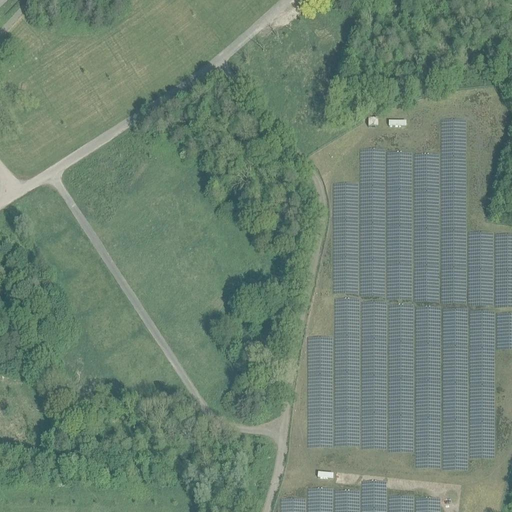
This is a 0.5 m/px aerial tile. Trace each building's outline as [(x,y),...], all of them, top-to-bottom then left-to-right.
[(131,156),(105,172),(112,183),(119,193),(124,189),(120,184),(126,181),(122,176),(138,166),(131,156)] [(105,172),(80,189),(93,209),(98,206),(95,201),(100,197),(97,192),(112,183),(105,172)] [(147,203),(132,213),(139,223),(164,207),(151,187),(146,190),(149,195),(144,198),(147,203)] [(51,200),(40,206),(50,221),(60,215),(51,200)] [(122,220),(106,230),(113,240),(139,223),(132,213),(128,207),(125,203),(120,206),(124,211),(118,215),(122,220)] [(183,237),(158,253),(164,264),(171,274),(176,271),(173,265),(178,262),(175,257),(190,247),(183,237)] [(68,238),(58,245),(74,270),(95,257),(91,252),(86,255),(83,250),(78,253),(68,238)] [(158,253),(132,270),(146,290),(151,287),(148,282),(153,278),(150,273),(164,264),(158,253)] [(83,275),(73,282),(76,287),(78,286),(84,296),(100,286),(93,275),(86,280),(83,275)] [(200,283),(190,290),(200,305),(210,298),(200,283)] [(100,286),(84,296),(91,306),(89,307),(93,312),(103,305),(100,300),(107,296),(100,286)] [(190,290),(180,297),(190,312),(200,305),(190,290)] [(75,295),(70,298),(73,303),(78,300),(75,295)] [(180,297),(169,303),(180,319),(190,312),(180,297)] [(78,300),(73,303),(77,308),(82,305),(78,300)] [(169,303),(159,310),(169,325),(180,319),(169,303)] [(103,305),(93,312),(96,317),(98,316),(104,326),(120,316),(113,306),(106,310),(103,305)] [(209,308),(204,311),(207,316),(212,313),(209,308)] [(204,311),(199,315),(202,320),(207,316),(204,311)] [(120,316),(104,326),(110,336),(109,337),(112,343),(123,336),(120,331),(126,327),(120,316)] [(189,321),(184,325),(187,330),(192,326),(189,321)] [(95,325),(90,328),(93,333),(98,330),(95,325)] [(184,325),(179,328),(182,333),(187,330),(184,325)] [(98,330),(93,333),(96,338),(101,335),(98,330)] [(154,369),(138,379),(145,389),(161,379),(154,369)] [(161,379),(145,389),(151,399),(167,390),(161,379)] [(136,388),(130,391),(134,396),(139,393),(136,388)] [(139,393),(134,396),(137,401),(142,398),(139,393)] [(0,404),(0,422),(10,423),(11,405),(0,404)] [(11,405),(10,423),(23,424),(23,405),(11,405)] [(23,405),(23,424),(35,424),(36,406),(23,405)]
